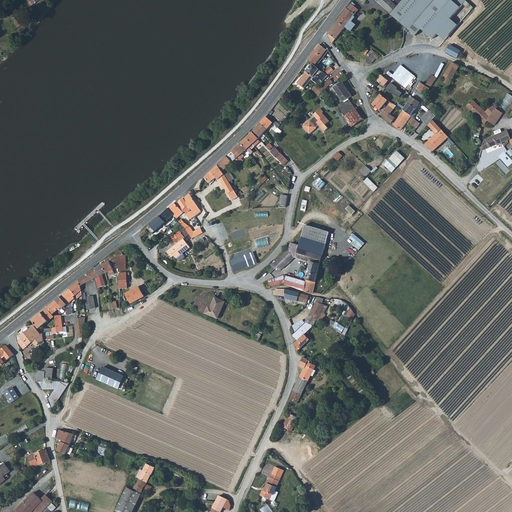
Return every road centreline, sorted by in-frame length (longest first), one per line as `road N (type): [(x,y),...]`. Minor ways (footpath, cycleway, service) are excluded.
road 1 (secondary): [(322,31),(241,135),(130,233)]
road 2 (unclassified): [(236,285),(274,302),(292,374),(235,511)]
road 3 (track): [(355,316),(423,400),(511,486)]
road 4 (residential): [(377,124),(300,178),(286,238),(236,285)]
road 5 (residential): [(173,277),(99,331),(48,425)]
road 6 (residential): [(357,86),(415,47),(511,86)]
road 7 (unclassified): [(377,124),(416,145),(511,232)]
road 8 (secondary): [(130,233),(5,333)]
road 9 (track): [(449,58),(435,92),(485,130),(511,118)]
